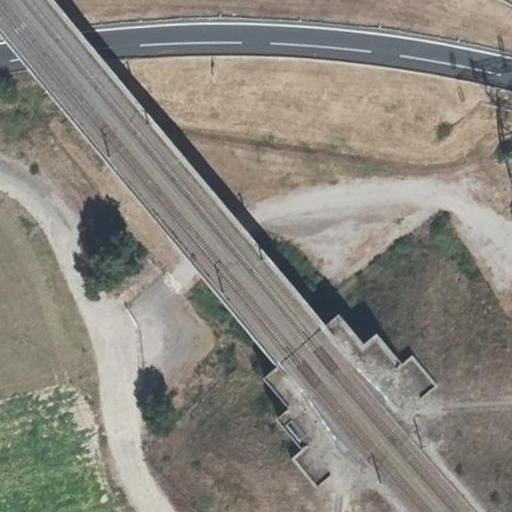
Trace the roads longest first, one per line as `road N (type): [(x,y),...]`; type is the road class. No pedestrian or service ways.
road 1 (motorway): [(0,58),(114,41),(317,39),(511,72)]
road 2 (track): [(153,511),(128,466),(115,343),(43,193),(0,166)]
